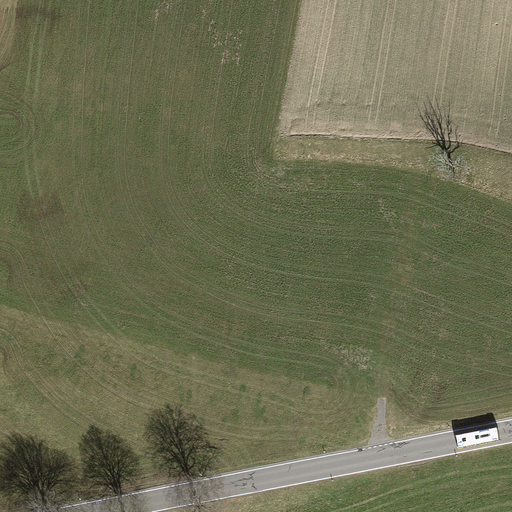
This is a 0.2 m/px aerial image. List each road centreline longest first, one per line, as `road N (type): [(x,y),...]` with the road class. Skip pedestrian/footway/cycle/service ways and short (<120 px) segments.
road 1 (tertiary): [(511,431),(100,511)]
road 2 (track): [(379,457),(381,397),(418,170)]
